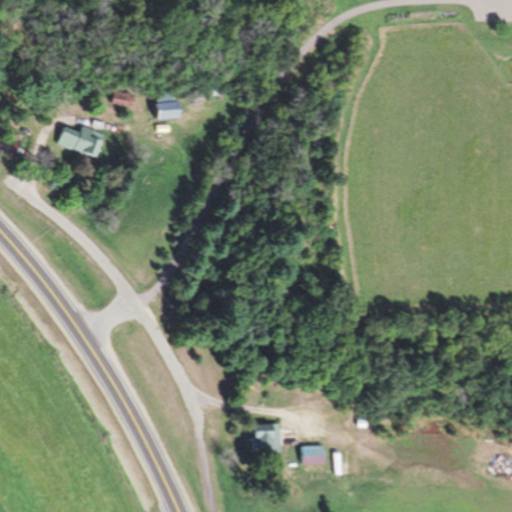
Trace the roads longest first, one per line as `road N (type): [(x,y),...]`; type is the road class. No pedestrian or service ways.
road 1 (residential): [(8,180),(94,251),(163,346),(195,411),(212,511)]
road 2 (primary): [(178,511),(108,377),(0,229)]
